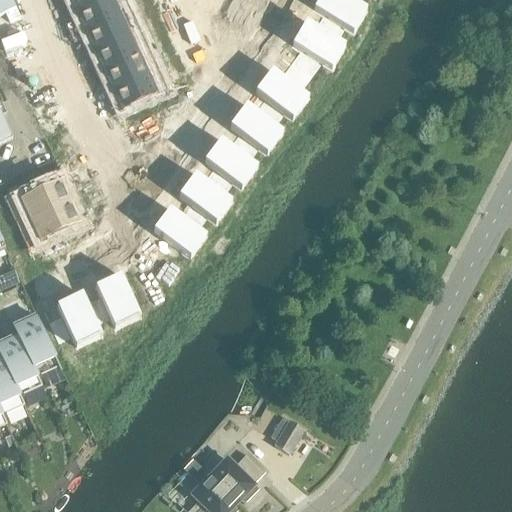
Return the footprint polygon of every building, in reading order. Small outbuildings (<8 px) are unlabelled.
[(69,0),(76,14),(106,0),(69,0)] [(124,0),(106,0),(76,14),(85,34),(130,13),(124,0)] [(319,0),(312,12),(322,18),(316,29),(337,42),(344,31),(353,36),(368,11),(359,6),(348,0),(319,0)] [(130,13),(85,34),(94,53),(139,32),(130,13)] [(300,53),(291,66),(310,79),(320,66),(332,72),(347,48),(337,42),(316,29),(305,23),(291,48),(300,53)] [(139,32),(94,53),(103,73),(148,52),(139,32)] [(148,52),(103,73),(112,93),(157,72),(148,52)] [(272,71),(254,95),(264,102),(283,116),(292,123),(310,99),(301,92),(310,79),(291,66),(281,78),(272,71)] [(157,72),(112,93),(122,113),(167,92),(157,72)] [(246,105),(228,130),(238,137),(257,151),(267,158),(285,134),(275,127),(283,116),(264,102),(256,113),(246,105)] [(0,145),(12,140),(0,113),(0,145)] [(221,140),(203,164),(212,172),(232,186),(241,193),(259,169),(250,162),(257,151),(238,137),(230,147),(221,140)] [(195,175),(177,199),(187,206),(206,220),(216,227),(234,203),(224,196),(232,186),(212,172),(205,182),(195,175)] [(37,179),(14,189),(19,201),(15,203),(25,225),(73,203),(63,181),(42,191),(37,179)] [(73,203),(25,225),(35,247),(40,245),(45,257),(68,246),(62,234),(83,225),(73,203)] [(170,210),(152,234),(190,262),(208,238),(199,231),(206,220),(187,206),(179,217),(170,210)] [(99,300),(87,305),(97,327),(109,322),(114,332),(141,320),(121,276),(94,289),(99,300)] [(61,319),(49,324),(58,346),(70,340),(75,351),(103,339),(97,327),(87,305),(83,295),(55,308),(61,319)] [(35,317),(13,328),(17,336),(37,378),(58,368),(60,372),(61,371),(35,317)] [(41,387),(37,378),(17,336),(0,344),(0,356),(20,397),(41,387)] [(0,356),(0,412),(2,416),(24,406),(20,397),(0,356)] [(288,457),(304,431),(290,422),(288,424),(282,420),(270,441),(276,445),(274,449),(288,457)] [(227,461),(212,477),(239,503),(243,499),(247,502),(258,491),(250,483),(261,471),(246,457),(235,468),(227,461)] [(199,503),(190,511),(235,511),(233,510),(239,503),(212,477),(209,474),(190,494),(199,503)]
